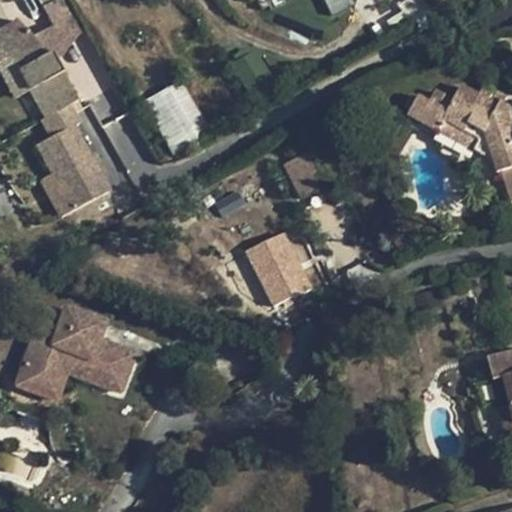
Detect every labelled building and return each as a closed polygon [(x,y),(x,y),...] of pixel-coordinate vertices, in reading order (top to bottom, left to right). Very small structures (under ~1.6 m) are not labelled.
[(68,0),(38,0),(53,25),(57,33),(80,21),(68,0)] [(15,20),(0,28),(0,51),(1,51),(18,70),(30,90),(45,118),(72,104),(77,101),(51,53),(46,56),(41,47),(31,37),(15,20)] [(57,33),(53,25),(31,37),(41,47),(46,56),(51,53),(56,62),(82,25),(80,21),(57,33)] [(18,70),(1,51),(0,51),(0,67),(16,97),(30,90),(18,70)] [(183,79),(144,97),(169,148),(207,130),(183,79)] [(481,90),(491,95),(494,89),(484,84),(481,90)] [(407,116),(438,133),(444,121),(480,140),(474,151),(493,161),(497,175),(502,173),(511,201),(511,200),(511,130),(503,102),(500,100),(498,105),(489,100),(491,95),(481,90),(479,95),(461,86),(453,101),(436,92),(429,103),(417,96),(407,116)] [(494,89),(491,95),(489,100),(498,105),(500,100),(503,102),(506,96),(494,89)] [(41,121),(50,138),(72,126),(81,122),(72,104),(45,118),(41,121)] [(438,133),(474,151),(480,140),(444,121),(438,133)] [(50,138),(35,147),(52,177),(71,213),(108,192),(101,179),(89,157),(72,126),(50,138)] [(89,157),(101,179),(110,174),(98,152),(89,157)] [(303,159),(316,186),(325,182),(312,155),(303,159)] [(303,159),(288,166),(302,193),(316,186),(303,159)] [(71,213),(52,177),(38,185),(57,220),(71,213)] [(267,319),(307,299),(277,242),(238,262),(267,319)] [(9,409),(49,423),(67,375),(71,365),(88,371),(85,381),(112,390),(118,371),(128,375),(135,353),(100,340),(94,338),(101,320),(66,307),(60,325),(50,322),(44,341),(35,338),(9,409)] [(41,319),(35,338),(44,341),(50,322),(41,319)] [(106,322),(101,320),(94,338),(100,340),(106,322)] [(511,354),(487,360),(492,382),(503,380),(510,408),(499,411),(506,437),(511,435),(511,354)] [(67,375),(85,381),(88,371),(71,365),(67,375)] [(121,393),(128,375),(118,371),(112,390),(121,393)] [(503,380),(492,382),(499,411),(510,408),(503,380)]
